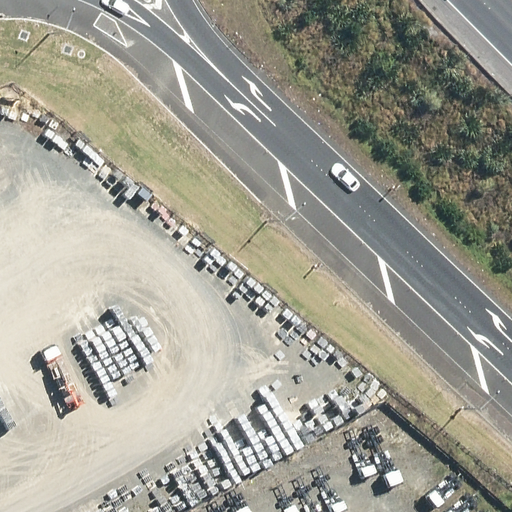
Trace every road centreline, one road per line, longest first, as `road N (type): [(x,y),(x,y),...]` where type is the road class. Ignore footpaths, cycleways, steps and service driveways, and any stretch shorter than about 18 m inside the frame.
road 1 (trunk): [(511,363),(276,131)]
road 2 (trunk): [(276,131),(98,0)]
road 3 (trunk): [(276,131),(176,0)]
